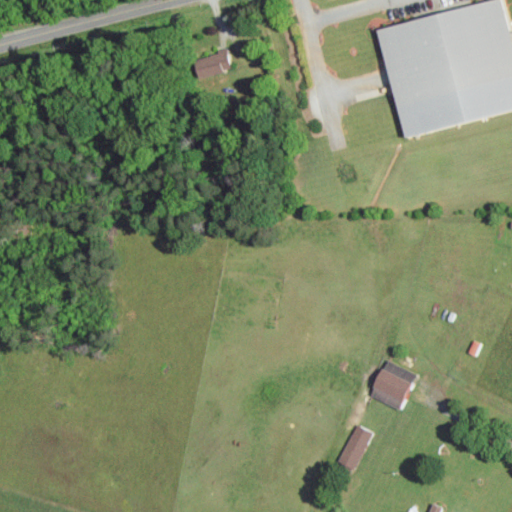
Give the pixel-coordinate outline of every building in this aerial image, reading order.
[(378,30),(493,0),(505,0),(511,26),(511,112),(406,140),(378,30)] [(198,79),(231,68),(224,49),(192,60),(198,79)] [(397,408),(414,372),(383,358),(367,394),(397,408)] [(370,430),(353,423),(336,464),(353,471),(370,430)] [(441,511),(443,507),(430,502),(426,511),(407,511),(403,510),(402,511),(441,511)]
